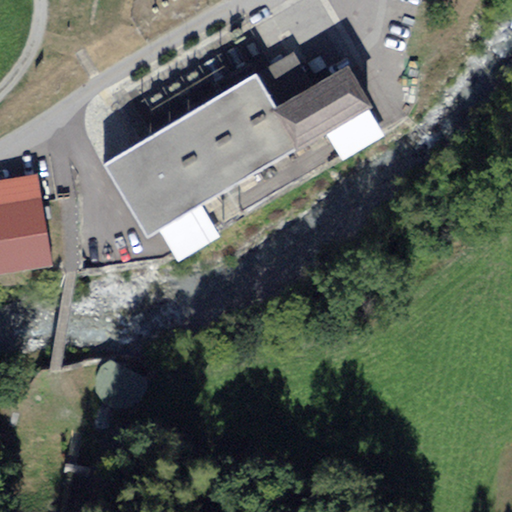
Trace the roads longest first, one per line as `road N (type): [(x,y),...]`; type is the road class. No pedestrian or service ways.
road 1 (track): [(50,120),(69,224),(55,364),(71,393),(103,423),(196,436),(332,480),(393,511)]
road 2 (residential): [(251,0),(112,73),(0,149)]
